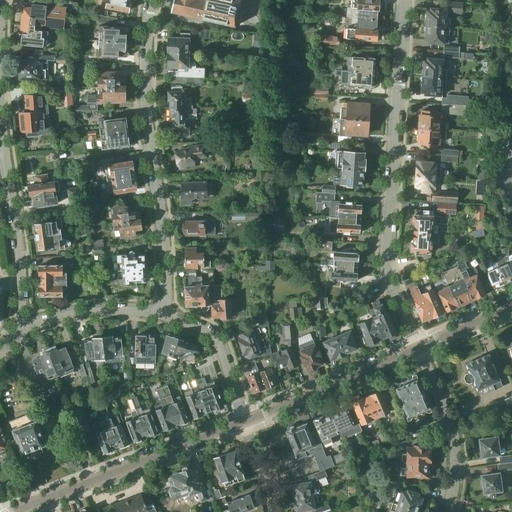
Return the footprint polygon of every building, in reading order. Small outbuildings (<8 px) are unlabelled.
[(43,28),(43,27),(64,30),(67,7),(60,6),(60,0),(43,0),(43,5),(32,4),(31,9),(23,8),(21,25),(35,26),(35,27),(43,28)] [(131,0),(98,0),(97,6),(98,7),(105,9),(105,7),(129,12),(131,0)] [(173,0),(171,12),(235,27),(240,0),(173,0)] [(351,0),(351,8),(351,18),(357,18),(376,19),(377,10),(378,10),(381,8),(381,4),(378,1),(373,0),(372,0),(351,0)] [(427,11),(426,25),(450,27),(450,19),(446,18),(446,13),(462,14),(463,2),(446,1),(446,10),(430,9),(430,11),(427,11)] [(347,28),(346,38),(375,40),(379,37),(379,33),(377,31),(376,30),(376,19),(357,18),(356,29),(347,28)] [(35,26),(21,25),(19,39),(21,40),(20,45),(43,47),(44,39),(47,39),(48,32),(35,30),(35,27),(35,26)] [(426,25),(425,40),(428,40),(428,43),(444,44),(449,44),(449,35),(450,27),(426,25)] [(99,41),(127,42),(127,33),(129,31),(129,29),(128,28),(100,26),(99,41)] [(169,53),(194,54),(195,45),(190,44),(190,38),(190,33),(180,33),(180,37),(169,37),(169,53)] [(318,45),(335,46),(339,46),(339,41),(339,36),(319,35),(318,45)] [(127,42),(99,41),(98,56),(127,57),(128,56),(128,53),(126,51),(127,42)] [(182,77),(196,78),(204,78),(205,68),(196,68),(196,62),(194,62),(194,54),(169,53),(168,68),(178,68),(177,71),(168,71),(168,77),(182,77)] [(264,53),(264,62),(273,63),(273,53),(272,53),(264,53)] [(347,71),(376,73),(377,68),(374,68),(375,59),(353,57),(348,57),(347,71)] [(424,61),(423,76),(446,78),(447,70),(442,70),(443,60),(427,59),(427,61),(424,61)] [(19,65),(18,66),(18,69),(19,70),(20,80),(32,79),(33,80),(36,80),(37,79),(46,79),(45,69),(48,69),(48,61),(40,61),(40,63),(19,63),(19,65)] [(342,71),(325,69),(325,74),(342,75),(341,77),(343,77),(342,84),(351,85),(373,87),(373,77),(376,77),(376,73),(347,71),(342,70),(342,71)] [(98,73),(98,87),(125,87),(125,79),(119,79),(119,73),(98,73)] [(446,78),(423,76),(422,92),(425,93),(425,95),(441,96),(441,86),(445,87),(446,78)] [(125,87),(98,87),(98,95),(88,95),(88,102),(95,102),(97,104),(101,104),(101,101),(125,101),(125,87)] [(169,102),(169,109),(184,109),(184,108),(193,108),(191,98),(187,98),(187,89),(182,89),(182,87),(171,87),(171,91),(167,91),(167,102),(169,102)] [(315,94),(328,95),(329,88),(312,87),(311,94),(315,94)] [(71,89),(64,89),(64,99),(72,99),(71,89)] [(242,96),(243,103),(247,103),(247,104),(256,102),(253,92),(245,94),(245,95),(242,96)] [(41,97),(41,95),(25,96),(26,109),(27,109),(27,113),(20,114),(22,132),(25,131),(25,136),(26,136),(27,137),(36,137),(37,137),(38,135),(38,130),(49,129),(47,105),(46,105),(45,97),(41,97)] [(441,104),(465,106),(473,106),(473,100),(468,99),(468,96),(446,95),(446,98),(442,98),(441,104)] [(341,109),(340,119),(367,120),(369,105),(343,103),(343,109),(341,109)] [(446,112),(446,114),(465,115),(465,106),(441,104),(441,112),(446,112)] [(254,110),(251,111),(250,109),(246,109),(246,111),(250,111),(251,118),(255,117),(255,116),(263,115),(262,106),(254,108),(254,110)] [(184,109),(169,109),(169,122),(173,122),(173,129),(179,129),(179,137),(189,137),(189,128),(187,128),(187,119),(197,119),(197,114),(201,114),(201,109),(193,108),(184,108),(184,109)] [(419,127),(419,129),(445,131),(446,114),(446,112),(441,112),(425,111),(424,115),(420,115),(420,122),(418,122),(418,126),(419,127)] [(98,119),(100,135),(128,132),(126,117),(104,120),(104,119),(98,119)] [(340,119),(340,120),(339,135),(329,134),(328,141),(330,141),(330,143),(338,143),(338,142),(352,143),(352,135),(356,136),(356,135),(366,135),(367,120),(340,119)] [(445,131),(419,129),(419,130),(418,131),(417,135),(419,136),(418,143),(425,144),(424,148),(438,149),(439,139),(444,139),(445,131)] [(128,132),(100,135),(102,149),(130,146),(128,132)] [(323,141),(324,133),(304,132),(303,140),(323,141)] [(183,150),(175,151),(175,155),(174,155),(175,160),(176,160),(177,164),(178,164),(178,168),(186,167),(186,165),(194,164),(193,158),(206,156),(205,147),(204,147),(204,144),(183,147),(183,150)] [(338,168),(364,170),(365,170),(365,161),(364,161),(364,154),(360,153),(360,152),(350,152),(350,153),(344,152),(344,151),(337,151),(336,168),(338,168)] [(92,167),(91,159),(80,161),(81,168),(92,167)] [(107,180),(134,175),(132,161),(110,165),(110,163),(105,164),(107,180)] [(418,162),(417,176),(440,178),(441,169),(441,163),(418,162)] [(364,170),(338,168),(337,176),(333,176),(333,184),(340,184),(341,184),(348,185),(348,186),(358,187),(358,186),(362,186),(362,179),(363,179),(364,170)] [(60,191),(58,181),(48,183),(47,174),(34,176),(36,184),(29,185),(30,196),(32,195),(34,208),(58,204),(56,192),(60,191)] [(134,175),(107,180),(109,194),(136,189),(134,175)] [(416,191),(418,191),(418,192),(421,193),(422,191),(434,192),(433,201),(456,203),(456,195),(448,195),(448,192),(438,191),(438,187),(440,187),(440,178),(417,176),(416,191)] [(207,183),(182,184),(183,204),(192,204),(192,199),(207,198),(207,183)] [(323,185),(322,193),(335,193),(336,186),(323,185)] [(66,189),(69,206),(82,204),(80,187),(66,189)] [(329,217),(330,217),(338,218),(361,219),(362,205),(352,204),(352,202),(346,201),(346,204),(339,203),(339,201),(334,201),(335,194),(335,193),(322,193),(316,192),(316,203),(322,203),(322,201),(331,202),(331,204),(330,204),(329,217)] [(109,194),(109,195),(100,197),(101,202),(112,200),(111,194),(109,194)] [(455,214),(456,205),(438,204),(437,212),(455,214)] [(112,210),(114,223),(140,220),(139,211),(133,212),(133,209),(130,209),(130,207),(112,210)] [(430,234),(439,235),(440,216),(434,216),(434,211),(415,210),(415,215),(414,215),(412,216),(412,222),(414,224),(414,233),(430,234)] [(285,217),(267,217),(266,230),(284,231),(285,217)] [(337,231),(337,232),(344,232),(343,234),(350,234),(350,232),(360,233),(361,219),(338,218),(330,217),(329,233),(336,233),(337,231)] [(36,237),(61,233),(61,228),(62,228),(61,218),(56,218),(57,221),(35,224),(36,232),(36,237)] [(140,220),(114,223),(115,228),(119,228),(119,235),(122,234),(122,236),(135,235),(135,229),(141,228),(140,220)] [(216,221),(185,221),(185,236),(216,235),(216,221)] [(483,229),(472,231),(474,237),(484,235),(483,229)] [(61,233),(36,237),(37,242),(38,241),(39,250),(60,247),(60,249),(65,249),(64,238),(62,238),(61,233)] [(430,234),(414,233),(413,243),(411,244),(410,249),(412,252),(415,252),(415,256),(422,256),(423,252),(431,253),(432,242),(438,243),(439,235),(430,234)] [(91,247),(92,248),(104,246),(103,239),(91,240),(92,247),(91,247)] [(332,251),(332,241),(312,240),(311,249),(332,251)] [(92,248),(86,249),(87,255),(105,253),(104,246),(92,248)] [(197,248),(185,248),(186,268),(211,267),(211,261),(204,261),(204,253),(197,254),(197,248)] [(496,256),(497,261),(498,263),(497,264),(498,266),(496,267),(503,283),(511,279),(511,276),(511,275),(507,264),(509,263),(509,256),(508,248),(502,248),(502,255),(496,256)] [(326,265),(334,265),(337,266),(357,267),(358,253),(348,253),(349,250),(342,250),(342,252),(333,251),(333,259),(326,259),(326,265)] [(118,270),(145,269),(144,255),(139,255),(139,253),(135,253),(133,251),(130,251),(129,253),(129,254),(112,255),(113,261),(117,261),(118,270)] [(465,280),(473,299),(484,294),(476,276),(479,275),(476,268),(469,267),(468,267),(464,258),(456,262),(458,266),(464,281),(465,280)] [(498,263),(497,261),(492,263),(492,260),(486,261),(488,277),(493,287),(503,283),(496,267),(498,266),(497,264),(498,263)] [(42,280),(67,280),(67,272),(62,272),(62,265),(55,265),(55,261),(47,261),(47,265),(40,265),(40,267),(39,267),(39,273),(40,273),(40,275),(42,275),(42,280)] [(357,267),(337,266),(334,265),(333,271),(332,271),(331,280),(340,280),(340,283),(346,283),(347,281),(356,282),(357,267)] [(443,272),(457,306),(473,299),(465,280),(464,281),(458,266),(443,272)] [(457,306),(443,272),(441,268),(435,271),(438,278),(436,279),(438,282),(434,283),(446,311),(457,306)] [(145,269),(118,270),(119,280),(110,280),(110,287),(129,286),(133,288),(135,288),(137,286),(136,282),(146,281),(145,269)] [(196,286),(196,277),(196,269),(186,269),(186,275),(189,275),(189,277),(184,278),(185,286),(186,306),(199,305),(198,296),(195,296),(194,287),(196,286)] [(211,304),(210,299),(210,292),(214,292),(213,288),(213,285),(203,286),(202,276),(196,277),(196,286),(194,287),(195,296),(198,296),(199,305),(201,305),(201,309),(203,311),(207,310),(209,308),(209,304),(211,304)] [(67,280),(42,280),(42,286),(41,286),(41,292),(40,292),(38,293),(38,295),(40,297),(42,297),(43,295),(47,295),(47,299),(55,299),(55,295),(62,295),(62,288),(67,288),(67,280)] [(421,295),(419,291),(417,286),(410,289),(411,292),(410,292),(422,321),(442,312),(430,285),(421,290),(423,294),(421,295)] [(362,292),(366,300),(371,298),(367,290),(362,292)] [(361,302),(366,300),(362,292),(357,295),(361,302)] [(235,307),(234,299),(220,300),(220,303),(211,304),(213,317),(221,316),(221,318),(231,317),(231,308),(235,307)] [(374,318),(382,338),(388,336),(390,339),(396,337),(394,333),(396,332),(387,312),(385,313),(382,303),(380,304),(379,301),(372,303),(374,309),(371,310),(374,318)] [(290,309),(291,320),(299,319),(297,307),(290,308),(290,309)] [(267,317),(258,322),(261,327),(268,323),(267,317)] [(382,338),(374,318),(360,324),(365,335),(360,337),(363,346),(382,338)] [(294,349),(291,322),(282,323),(284,342),(288,342),(288,348),(273,354),(279,369),(288,365),(289,368),(298,365),(292,350),(294,349)] [(242,338),(239,340),(239,341),(239,343),(240,345),(241,346),(241,348),(257,342),(263,340),(259,328),(255,330),(240,334),(242,338)] [(337,336),(346,356),(351,353),(358,349),(350,331),(337,336)] [(136,335),(135,355),(136,355),(136,362),(154,363),(154,356),(155,356),(156,336),(136,335)] [(167,336),(162,352),(168,354),(167,358),(176,361),(178,357),(178,355),(183,340),(182,340),(181,338),(181,337),(176,336),(174,338),(173,337),(173,338),(167,336)] [(337,360),(346,356),(337,336),(323,342),(332,361),(337,359),(337,360)] [(112,337),(103,338),(105,360),(105,362),(124,360),(124,371),(130,371),(129,356),(125,357),(124,355),(122,355),(120,337),(112,338),(112,337)] [(94,340),(85,341),(88,359),(96,358),(96,362),(105,360),(103,338),(94,339),(94,340)] [(178,355),(178,357),(185,359),(187,365),(195,361),(195,359),(195,355),(193,354),(192,351),(196,350),(197,346),(183,340),(178,355)] [(315,345),(313,340),(299,346),(301,351),(300,351),(302,356),(301,356),(304,365),(306,365),(308,372),(317,368),(317,366),(322,363),(319,356),(323,354),(319,344),(315,345)] [(257,342),(241,348),(242,349),(241,350),(242,353),(243,354),(244,355),(247,354),(248,358),(261,354),(262,354),(263,353),(262,350),(261,349),(260,350),(257,342)] [(55,346),(47,349),(58,378),(74,371),(70,361),(71,361),(68,354),(67,354),(65,348),(57,351),(57,350),(55,346)] [(263,353),(262,354),(262,356),(263,357),(267,355),(267,354),(271,353),(270,348),(264,350),(262,350),(263,353)] [(39,377),(33,380),(38,394),(42,392),(48,390),(45,383),(58,378),(47,349),(40,352),(41,356),(41,357),(33,360),(40,377),(39,377)] [(500,380),(488,354),(465,364),(468,372),(464,374),(463,378),(465,383),(469,384),(473,383),(476,390),(492,383),(495,389),(502,386),(499,380),(500,380)] [(253,392),(264,388),(259,373),(254,360),(249,361),(254,374),(247,377),(253,392)] [(89,362),(83,364),(87,375),(88,379),(94,377),(89,362)] [(83,364),(78,366),(81,377),(86,375),(87,375),(83,364)] [(259,373),(264,388),(265,389),(276,384),(275,381),(276,380),(273,373),(272,374),(270,368),(259,373)] [(395,383),(392,384),(393,388),(396,389),(408,416),(406,419),(408,422),(411,421),(412,418),(426,412),(429,413),(432,412),(430,408),(428,407),(416,380),(418,377),(416,374),(413,375),(411,378),(398,384),(395,383)] [(195,381),(207,412),(215,409),(224,406),(214,381),(206,384),(204,377),(195,381)] [(195,381),(194,378),(188,381),(187,383),(189,387),(191,388),(192,390),(185,392),(194,417),(203,414),(202,413),(207,412),(195,381)] [(33,380),(29,381),(34,395),(38,394),(33,380)] [(164,429),(176,425),(162,390),(163,389),(162,387),(156,389),(162,403),(154,406),(164,429)] [(163,389),(162,390),(176,425),(180,423),(183,425),(187,424),(187,420),(188,420),(179,397),(172,400),(168,388),(163,390),(163,389)] [(371,396),(367,398),(375,417),(388,412),(383,400),(389,398),(385,390),(380,392),(371,395),(371,396)] [(375,417),(367,398),(363,400),(362,399),(360,400),(359,396),(353,399),(355,402),(353,403),(362,423),(375,417)] [(132,399),(146,436),(158,431),(149,408),(142,411),(137,397),(132,399)] [(146,436),(132,399),(128,400),(132,414),(124,416),(133,441),(146,436)] [(393,413),(398,411),(397,406),(395,402),(389,404),(393,413)] [(339,410),(331,413),(339,433),(341,436),(341,437),(341,438),(342,440),(342,439),(342,438),(358,431),(347,406),(338,409),(339,410)] [(90,429),(82,407),(71,411),(79,433),(90,429)] [(105,420),(116,447),(128,443),(117,415),(110,418),(106,407),(101,409),(102,413),(104,418),(105,420)] [(9,421),(13,431),(22,454),(45,445),(36,421),(35,422),(32,414),(33,414),(32,412),(9,421)] [(339,433),(331,413),(323,417),(323,416),(314,420),(324,445),(341,438),(341,437),(341,436),(339,433)] [(116,447),(105,420),(93,424),(104,452),(116,447)] [(9,446),(13,444),(9,432),(11,431),(9,424),(3,426),(6,433),(3,434),(5,439),(6,438),(9,446)] [(321,442),(314,445),(306,424),(296,428),(292,425),(288,427),(287,431),(286,431),(288,435),(283,437),(288,449),(293,447),(298,460),(307,456),(307,457),(313,454),(320,471),(324,469),(334,465),(330,455),(326,457),(321,442)] [(5,439),(3,434),(0,426),(0,451),(8,448),(5,439)] [(408,434),(397,438),(400,444),(411,440),(408,434)] [(482,457),(500,455),(497,437),(480,440),(480,444),(479,446),(479,448),(479,450),(480,451),(482,453),(482,457)] [(396,439),(387,443),(389,449),(398,445),(396,439)] [(406,462),(429,463),(430,463),(430,449),(429,449),(429,447),(414,447),(414,448),(408,448),(408,454),(403,454),(402,462),(406,462)] [(243,472),(234,450),(226,453),(214,458),(220,475),(217,476),(220,482),(223,481),(225,486),(234,483),(233,478),(235,478),(235,479),(237,478),(238,481),(244,479),(242,473),(243,472)] [(511,461),(511,454),(499,457),(500,463),(511,461)] [(358,468),(364,466),(361,458),(354,460),(358,468)] [(511,469),(511,461),(500,463),(500,464),(497,464),(498,471),(511,469)] [(429,463),(406,462),(406,468),(401,468),(401,476),(407,476),(407,477),(428,478),(429,463)] [(168,477),(172,487),(171,488),(170,491),(172,496),(175,497),(178,496),(181,500),(184,500),(186,499),(188,498),(189,497),(188,492),(189,492),(190,494),(198,491),(201,500),(207,498),(203,489),(206,488),(203,481),(199,482),(195,473),(193,474),(190,467),(180,471),(181,472),(168,477)] [(295,498),(317,495),(320,493),(319,485),(316,485),(315,481),(327,476),(324,469),(320,471),(308,476),(309,482),(293,485),(295,498)] [(503,497),(502,491),(499,473),(482,476),(483,480),(480,480),(482,500),(503,497)] [(364,496),(371,497),(378,499),(377,491),(375,489),(374,483),(363,484),(363,493),(364,496)] [(215,500),(222,497),(219,489),(215,491),(214,487),(210,488),(215,500)] [(398,487),(393,502),(418,510),(423,497),(418,495),(419,494),(408,490),(408,492),(403,491),(404,489),(398,487)] [(143,500),(141,494),(112,505),(115,511),(139,511),(147,509),(147,511),(146,511),(156,511),(151,497),(143,500)] [(222,497),(215,500),(218,508),(227,504),(229,510),(223,511),(242,511),(254,508),(249,494),(228,502),(225,496),(222,497)] [(317,495),(295,498),(297,511),(315,508),(314,503),(319,502),(317,495)] [(417,511),(418,510),(393,502),(390,510),(396,511),(417,511)]
